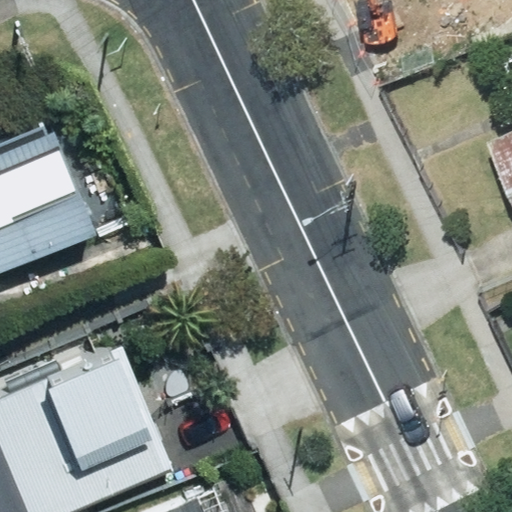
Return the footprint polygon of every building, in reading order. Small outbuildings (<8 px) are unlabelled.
[(511,0),(452,0),(463,26),(491,15),(500,39),(511,34),(511,0)] [(54,103),(0,125),(0,251),(99,211),(54,103)] [(511,120),(496,128),(511,160),(511,120)] [(122,331),(0,380),(0,511),(44,511),(175,459),(122,331)] [(208,511),(196,483),(127,511),(208,511)]
